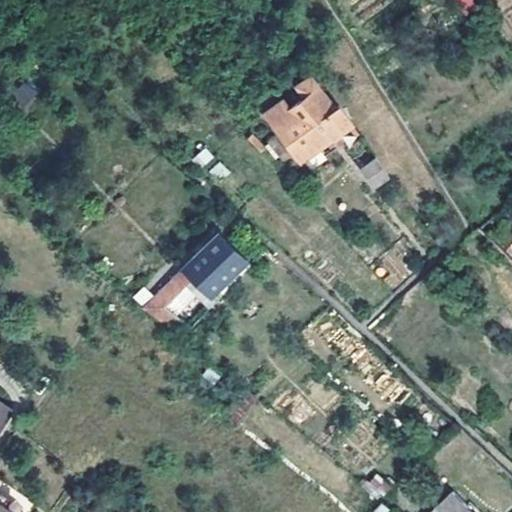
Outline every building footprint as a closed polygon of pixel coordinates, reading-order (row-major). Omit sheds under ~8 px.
[(352,123),(339,104),(334,108),(311,75),(298,85),(305,95),(288,109),(282,101),(265,114),(300,162),(352,123)] [(23,104),(38,93),(28,81),(13,92),(23,104)] [(389,175),(376,158),(362,168),(375,185),(389,175)] [(217,299),(250,262),(219,233),(184,267),(217,299)] [(447,259),(424,280),(438,294),(460,274),(447,259)] [(177,275),(186,284),(209,307),(217,299),(184,267),(177,275)] [(159,292),(145,306),(182,336),(191,326),(163,305),(186,284),(177,275),(159,292)] [(132,294),(145,306),(159,292),(146,279),(132,294)] [(474,511),(453,490),(429,511),(474,511)] [(0,503),(12,511),(29,511),(0,491),(0,503)] [(0,511),(12,511),(0,503),(0,511)]
